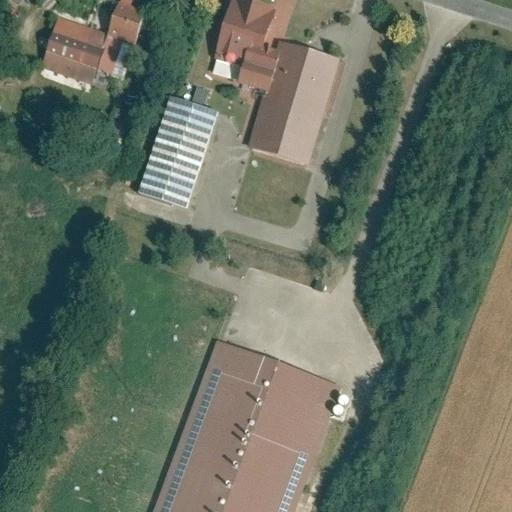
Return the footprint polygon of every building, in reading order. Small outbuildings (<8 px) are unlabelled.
[(280,13),(240,0),(235,0),(217,58),(247,68),(253,49),(267,54),(280,13)] [(137,48),(148,15),(123,6),(111,38),(99,73),(116,78),(128,45),(137,48)] [(111,38),(63,21),(45,71),(94,88),(99,73),(111,38)] [(345,64),(283,45),(279,57),(268,94),(249,150),(311,170),(345,64)] [(247,68),(242,85),(268,94),(279,57),(267,54),(253,49),(247,68)] [(221,117),(174,102),(143,196),(191,211),(221,117)] [(294,511),(339,387),(221,345),(161,511),(294,511)]
